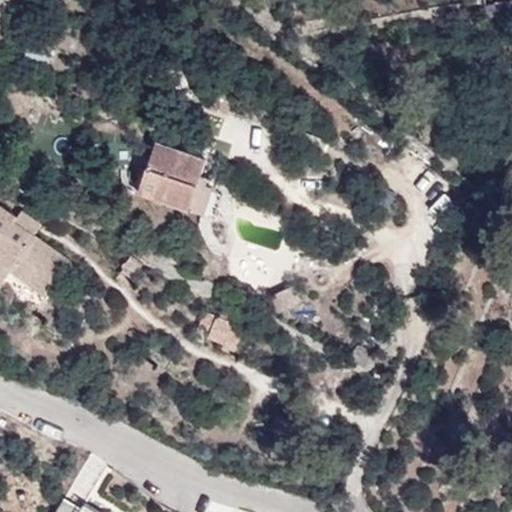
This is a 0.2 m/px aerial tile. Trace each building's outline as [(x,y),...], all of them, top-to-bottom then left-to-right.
[(511,0),(485,6),(490,30),(511,25),(511,0)] [(50,63),(52,45),(27,44),(24,61),(50,63)] [(190,208),(207,159),(157,141),(149,166),(148,166),(139,190),(190,208)] [(204,214),(214,186),(207,184),(209,177),(202,175),(190,209),(204,214)] [(34,235),(14,221),(18,216),(0,204),(0,260),(12,269),(46,293),(69,260),(34,235)] [(43,223),(23,208),(18,216),(14,221),(34,235),(43,223)] [(130,283),(144,262),(133,255),(119,275),(130,283)] [(0,284),(1,285),(12,269),(0,260),(0,284)] [(300,301),(293,284),(270,295),(278,312),(300,301)] [(94,306),(79,294),(69,308),(78,315),(87,317),(94,306)] [(244,323),(235,320),(237,317),(223,311),(221,316),(205,310),(199,325),(212,330),(209,336),(224,342),(222,347),(234,351),(242,333),(241,332),(244,323)] [(291,436),(295,425),(277,415),(271,427),(291,436)] [(310,479),(318,460),(299,452),(292,471),(310,479)] [(82,509),(65,499),(57,511),(100,511),(86,503),(82,509)]
